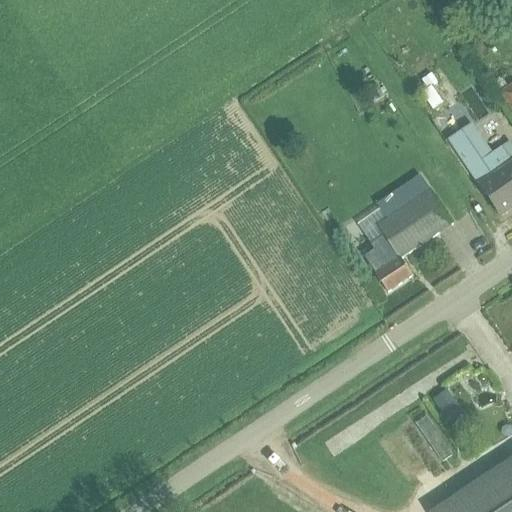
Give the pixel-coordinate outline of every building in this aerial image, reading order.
[(432,74),(422,81),(427,89),(437,82),(432,74)] [(511,78),(509,74),(501,79),(507,87),(511,83),(511,78)] [(461,82),(448,91),(466,117),(479,108),(461,82)] [(378,86),(370,91),(377,104),(385,99),(378,86)] [(511,88),(502,95),(511,109),(511,88)] [(439,96),(428,104),(432,109),(443,102),(439,96)] [(453,140),(450,142),(501,217),(511,209),(511,162),(503,149),(490,158),(470,129),(468,130),(453,140)] [(400,260),(453,225),(431,192),(378,228),(384,238),(372,246),(387,268),(376,276),(388,293),(412,277),(400,260)] [(401,366),(307,427),(322,450),(416,389),(401,366)] [(446,391),(433,401),(455,433),(469,424),(446,391)] [(405,422),(435,461),(446,453),(416,414),(405,422)] [(511,511),(511,460),(434,511),(511,511)]
